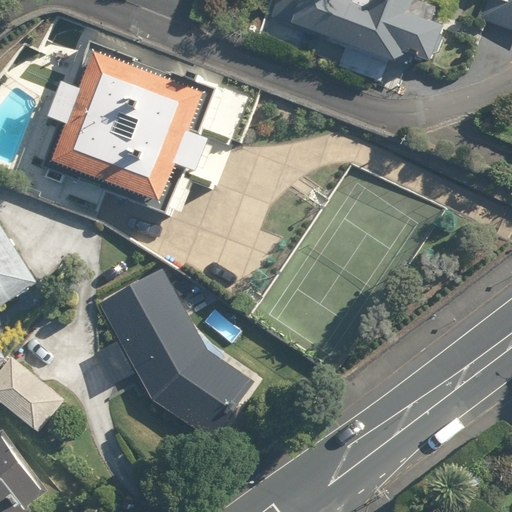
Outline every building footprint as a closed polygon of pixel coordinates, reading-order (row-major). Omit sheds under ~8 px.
[(275,0),(271,15),(287,21),(284,31),(344,52),(339,67),(382,82),(387,66),(404,72),(408,63),(432,71),(445,32),(431,28),(437,11),(409,2),(409,0),(352,0),(350,8),(325,0),(275,0)] [(511,33),(511,0),(488,0),(480,22),(511,33)] [(94,55),(77,96),(59,89),(45,124),(63,131),(47,169),(154,212),(169,175),(190,183),(204,148),(184,140),(200,98),(94,55)] [(248,100),(215,89),(200,132),(232,144),(248,100)] [(0,370),(6,367),(0,357),(0,310),(36,290),(0,229),(0,370)] [(207,354),(164,271),(100,304),(151,403),(213,446),(254,387),(207,354)] [(14,362),(0,379),(0,406),(38,437),(65,403),(14,362)] [(0,511),(30,511),(50,497),(3,436),(0,438),(0,511)]
